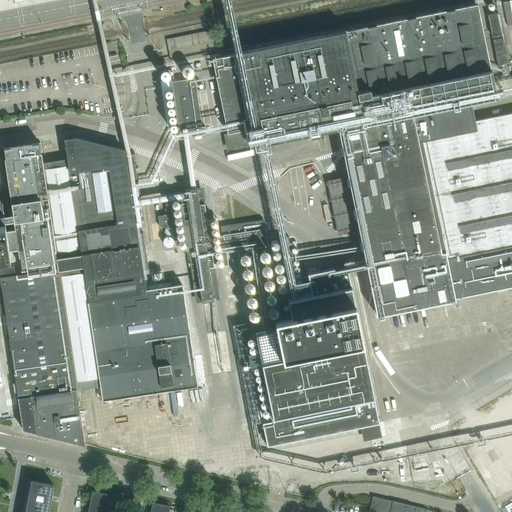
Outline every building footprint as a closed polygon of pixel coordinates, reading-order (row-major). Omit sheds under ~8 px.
[(97,0),(92,0),(124,150),(125,155),(130,155),(113,74),(97,0)] [(230,0),(225,0),(235,49),(236,53),(241,52),(230,0)] [(235,53),(212,58),(228,133),(247,129),(251,146),(338,128),(339,132),(340,139),(345,163),(358,228),(362,245),(363,249),(364,257),(365,261),(347,264),(334,267),(336,276),(349,274),(348,269),(366,265),(376,315),(432,304),(455,299),(455,298),(511,286),(511,112),(474,120),(472,112),(471,103),(497,97),(491,69),(477,4),(345,31),(345,30),(327,34),(327,35),(247,51),(247,50),(241,52),(236,53),(235,53)] [(491,34),(491,35),(492,35),(493,39),(492,39),(498,67),(500,77),(509,75),(501,34),(497,12),(487,14),(488,15),(492,34),(491,34)] [(166,39),(171,61),(218,51),(217,44),(214,29),(166,39)] [(181,81),(172,82),(179,131),(180,131),(181,135),(183,135),(188,134),(190,134),(190,136),(206,134),(205,126),(202,127),(199,109),(195,83),(195,80),(195,79),(181,81)] [(496,94),(511,91),(511,85),(495,89),(496,94)] [(183,135),(191,188),(196,187),(188,134),(183,135)] [(42,162),(39,143),(3,148),(14,217),(4,219),(2,203),(0,203),(0,259),(10,258),(9,250),(18,248),(22,274),(1,277),(2,287),(0,287),(0,299),(4,299),(19,397),(18,398),(20,417),(22,429),(84,444),(76,389),(102,385),(104,398),(102,398),(102,399),(197,385),(182,284),(145,289),(144,282),(150,281),(143,232),(137,233),(136,226),(132,198),(137,198),(141,197),(141,196),(140,197),(133,155),(134,155),(134,154),(130,155),(125,155),(124,150),(75,138),(65,139),(68,158),(42,162)] [(205,203),(200,204),(197,187),(196,187),(191,188),(184,189),(184,191),(185,197),(201,301),(214,299),(210,268),(228,265),(226,252),(251,249),(255,248),(269,246),(267,228),(264,228),(263,220),(220,226),(222,235),(220,236),(218,222),(208,224),(205,203)] [(185,197),(184,191),(137,199),(137,198),(132,198),(136,226),(141,225),(138,205),(185,197)] [(160,227),(173,225),(171,214),(158,216),(160,227)] [(282,254),(282,257),(287,291),(297,289),(294,272),(292,255),(291,253),(289,253),(284,254),(282,254)] [(349,274),(336,276),(334,267),(307,272),(311,293),(287,298),(291,316),(274,319),(276,329),(255,333),(261,361),(250,364),(267,446),(360,427),(379,423),(349,274)] [(217,314),(215,314),(215,319),(213,319),(213,327),(222,326),(221,307),(216,307),(217,314)] [(359,477),(408,475),(407,460),(359,462),(359,477)] [(48,511),(47,510),(49,501),(50,501),(51,496),(50,496),(52,486),(53,486),(53,484),(32,480),(31,481),(32,481),(30,488),(28,488),(26,499),(28,500),(27,508),(48,511)] [(109,494),(93,491),(91,504),(107,507),(109,494)] [(439,511),(373,496),(368,511),(439,511)] [(154,503),(152,511),(167,511),(169,506),(154,503)]
